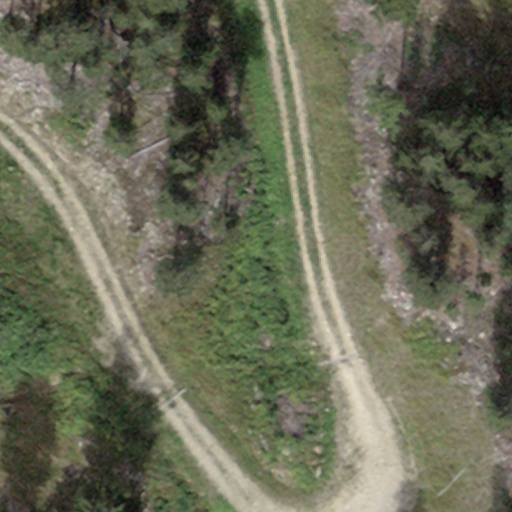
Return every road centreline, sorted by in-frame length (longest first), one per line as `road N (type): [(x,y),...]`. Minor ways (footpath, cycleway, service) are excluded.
road 1 (track): [(364,511),(372,501),(355,398),(325,306),(263,0)]
road 2 (track): [(0,127),(75,197),(177,423),(271,511)]
